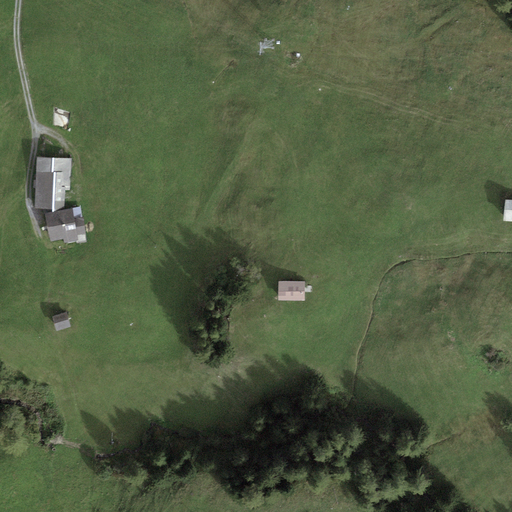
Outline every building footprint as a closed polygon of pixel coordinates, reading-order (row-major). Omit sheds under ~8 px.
[(54,209),(55,173),(52,172),(53,158),(37,157),(35,208),(54,209)] [(511,200),(505,199),(502,220),(511,221),(511,200)] [(72,209),(45,214),(49,241),(63,239),(64,243),(78,240),(77,235),(87,233),(84,218),(74,219),(72,209)] [(305,283),(278,281),(277,300),(304,302),(305,283)] [(67,314),(52,318),(56,332),(70,328),(67,314)]
